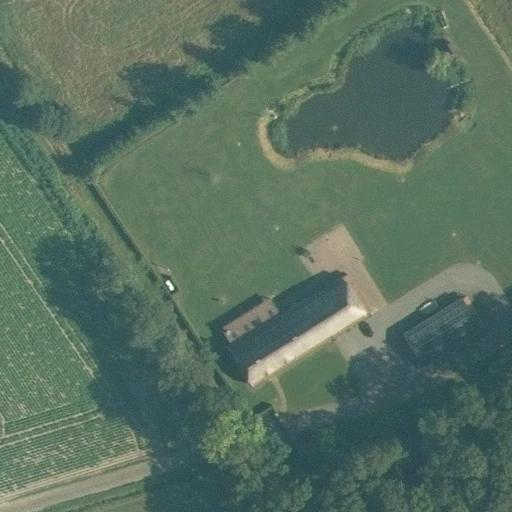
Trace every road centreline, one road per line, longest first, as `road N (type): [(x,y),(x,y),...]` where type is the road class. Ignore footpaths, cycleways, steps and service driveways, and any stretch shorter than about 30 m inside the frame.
road 1 (track): [(0,70),(247,436)]
road 2 (track): [(0,510),(247,436)]
